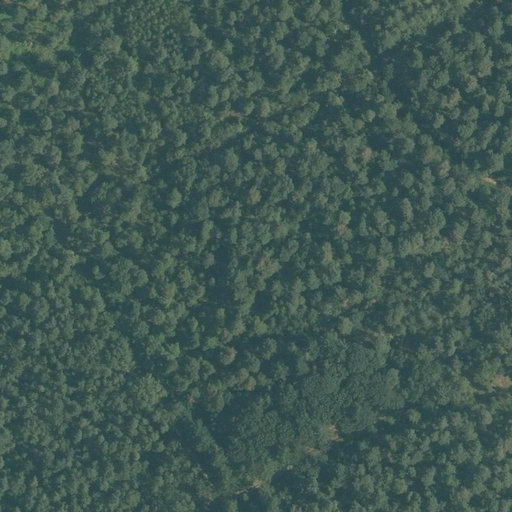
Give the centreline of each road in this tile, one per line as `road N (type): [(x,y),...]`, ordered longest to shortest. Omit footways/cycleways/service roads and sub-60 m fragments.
road 1 (track): [(377,63),(50,235)]
road 2 (track): [(511,349),(212,501)]
road 3 (track): [(50,235),(212,501)]
road 4 (track): [(377,63),(452,165),(511,194)]
road 5 (track): [(505,0),(377,63)]
